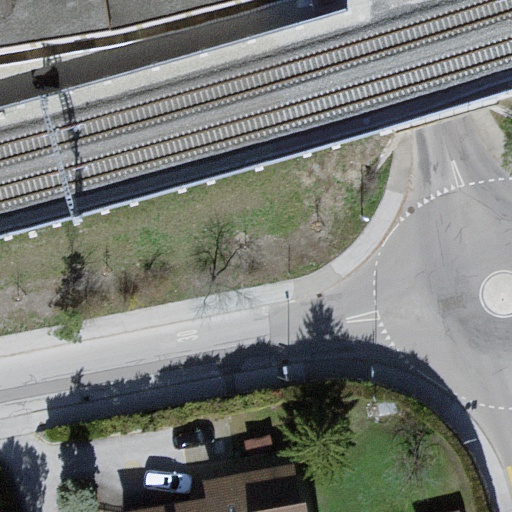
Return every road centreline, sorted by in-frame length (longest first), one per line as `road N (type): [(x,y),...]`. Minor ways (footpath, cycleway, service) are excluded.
road 1 (residential): [(0,394),(420,309)]
road 2 (residential): [(420,309),(450,360),(477,374),(511,377)]
road 3 (residential): [(441,116),(403,0)]
